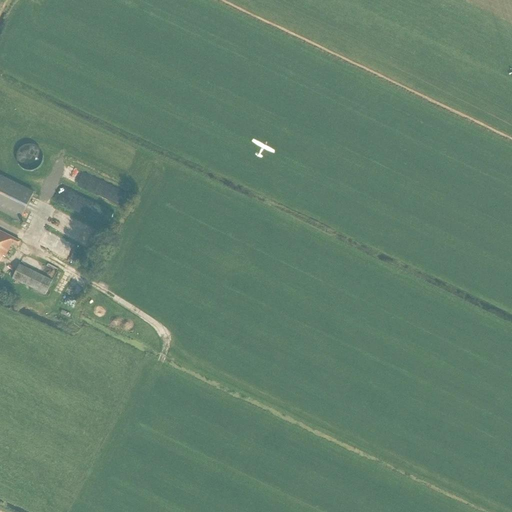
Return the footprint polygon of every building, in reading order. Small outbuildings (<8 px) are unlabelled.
[(17,156),(17,157),(17,159),(17,160),(18,161),(18,162),(19,163),(19,164),(20,165),(21,166),(21,167),(22,167),(24,168),(25,169),(27,169),(29,170),(31,170),(33,170),(34,169),(35,169),(36,168),(37,167),(38,167),(39,166),(40,165),(41,163),(41,162),(42,161),(42,160),(42,158),(43,158),(42,156),(42,155),(42,154),(42,153),(41,152),(41,151),(40,150),(40,149),(39,149),(38,148),(37,147),(37,146),(35,146),(34,145),(32,145),(31,145),(30,144),(29,145),(28,145),(26,145),(25,145),(23,146),(22,147),(21,148),(20,149),(19,150),(19,151),(18,152),(18,154),(17,155),(17,156)] [(34,192),(0,175),(0,212),(20,222),(34,192)] [(92,176),(85,188),(117,206),(123,195),(92,176)] [(71,211),(108,227),(114,212),(78,196),(71,211)] [(0,230),(0,260),(2,256),(5,257),(11,243),(18,247),(21,241),(0,230)] [(52,281),(19,265),(12,279),(45,295),(52,281)]
